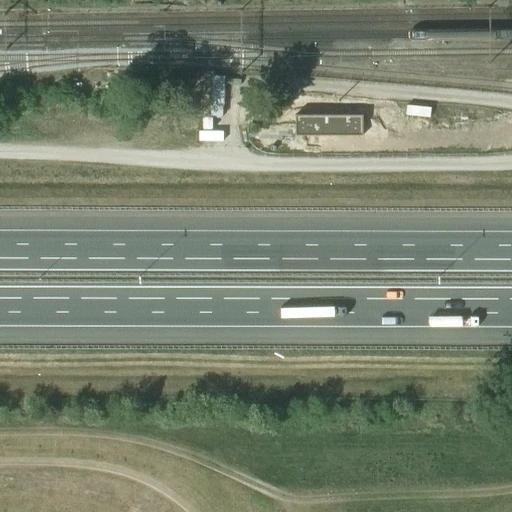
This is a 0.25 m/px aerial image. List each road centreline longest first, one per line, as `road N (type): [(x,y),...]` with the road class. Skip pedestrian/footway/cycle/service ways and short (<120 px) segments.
road 1 (motorway): [(511,253),(0,252)]
road 2 (motorway): [(0,304),(511,305)]
road 3 (track): [(187,511),(149,483),(93,468),(0,465)]
